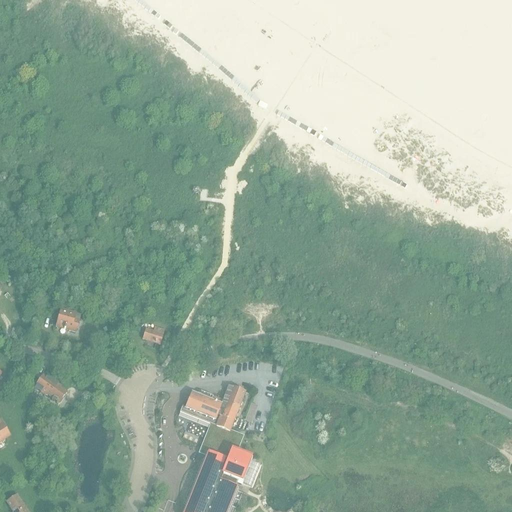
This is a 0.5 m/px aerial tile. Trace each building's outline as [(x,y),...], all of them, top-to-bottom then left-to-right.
[(79,321),(74,320),(76,314),(61,310),(56,328),(64,330),(65,331),(65,330),(75,333),(79,321)] [(160,345),(164,332),(158,331),(157,334),(146,330),(143,340),(160,345)] [(55,383),(44,375),(43,377),(42,376),(40,378),(41,379),(38,384),(38,385),(35,389),(45,397),(46,395),(58,404),(63,398),(64,399),(66,397),(65,396),(66,394),(59,389),(60,387),(55,383)] [(179,413),(216,428),(222,430),(221,432),(226,434),(227,432),(229,433),(235,417),(245,393),(241,391),(228,386),(222,401),(201,392),(199,397),(191,394),(189,399),(188,399),(186,403),(187,404),(185,409),(182,407),(179,413)] [(0,443),(9,437),(0,422),(0,443)] [(229,433),(227,432),(226,434),(221,432),(222,430),(216,428),(206,455),(204,460),(206,461),(192,497),(189,506),(186,505),(185,506),(183,511),(225,511),(237,483),(241,484),(250,461),(231,453),(238,436),(229,433)] [(26,511),(17,496),(7,503),(12,511),(26,511)]
